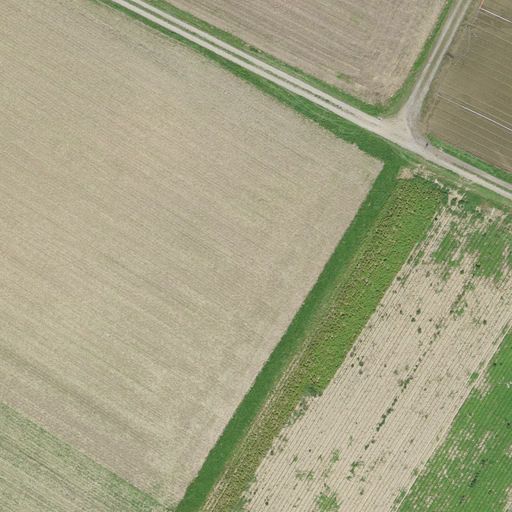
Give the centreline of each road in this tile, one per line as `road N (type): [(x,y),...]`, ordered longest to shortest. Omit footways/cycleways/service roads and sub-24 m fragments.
road 1 (track): [(398,136),(113,0)]
road 2 (track): [(468,0),(398,136),(511,193)]
